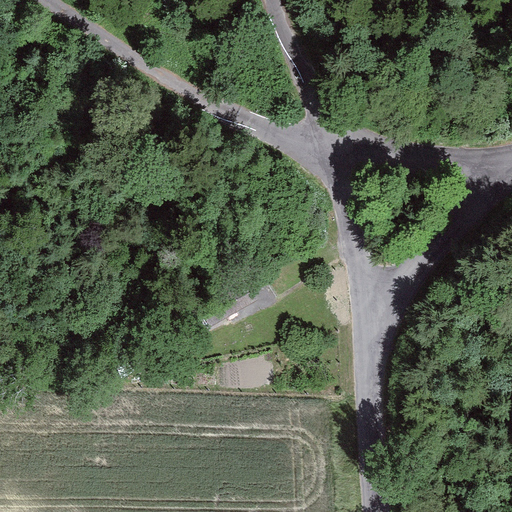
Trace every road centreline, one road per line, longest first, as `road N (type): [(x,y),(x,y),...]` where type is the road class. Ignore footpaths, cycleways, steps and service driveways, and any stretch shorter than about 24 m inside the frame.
road 1 (track): [(322,134),(263,126),(215,106),(48,0)]
road 2 (unclassified): [(511,173),(438,240),(367,324)]
road 3 (unclassified): [(367,324),(344,191),(322,134)]
road 4 (unclassified): [(511,154),(441,156),(322,134)]
road 5 (unclassified): [(379,511),(367,324)]
road 6 (unclassified): [(322,134),(275,0)]
